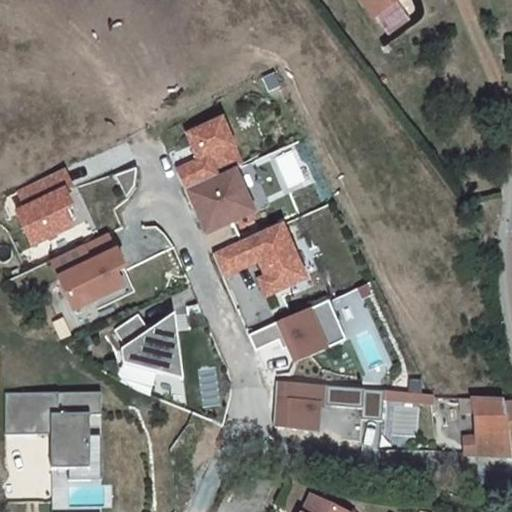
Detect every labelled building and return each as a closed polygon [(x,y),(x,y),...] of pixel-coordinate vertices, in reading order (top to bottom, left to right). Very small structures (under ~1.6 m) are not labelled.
[(364,0),(372,11),(389,0),(364,0)] [(398,4),(376,20),(388,35),(410,19),(398,4)] [(224,123),(190,138),(201,165),(178,175),(187,194),(236,172),(244,169),(224,123)] [(68,172),(23,193),(31,211),(22,215),(37,248),(76,230),(69,214),(78,210),(70,194),(77,191),(68,172)] [(236,172),(187,194),(194,211),(199,209),(210,236),(255,216),(236,172)] [(199,209),(194,211),(206,237),(210,236),(199,209)] [(283,228),(241,246),(248,261),(258,257),(261,264),(268,281),(261,284),(268,300),(307,283),(283,228)] [(241,246),(214,258),(224,280),(261,264),(258,257),(248,261),(241,246)] [(121,256),(64,282),(78,314),(127,291),(120,277),(129,273),(121,256)] [(331,304),(250,339),(257,355),(280,345),(284,354),(290,351),(296,365),(347,343),(331,304)] [(143,317),(119,333),(131,350),(127,352),(129,365),(189,382),(179,316),(154,333),(143,317)] [(329,388),(277,384),(275,426),(317,433),(319,407),(327,408),(329,388)] [(382,423),(384,400),(385,393),(329,388),(327,408),(362,411),(361,421),(382,423)] [(432,398),(385,393),(384,400),(431,404),(432,398)] [(101,394),(5,395),(6,436),(38,436),(38,429),(52,428),(52,436),(52,470),(69,470),(91,470),(91,437),(91,417),(102,416),(101,394)] [(467,441),(468,456),(510,462),(511,461),(511,408),(509,408),(507,404),(472,401),(476,440),(467,441)] [(102,437),(91,437),(91,470),(69,470),(69,481),(102,481),(102,437)] [(348,511),(319,498),(310,511),(348,511)]
